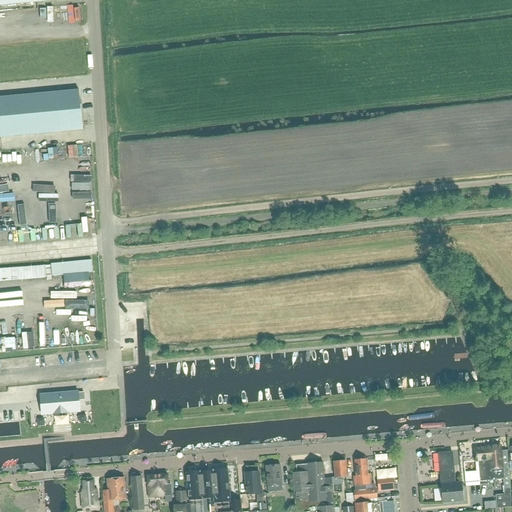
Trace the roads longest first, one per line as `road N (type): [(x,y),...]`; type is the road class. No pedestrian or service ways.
road 1 (residential): [(25,477),(404,445)]
road 2 (unclassified): [(115,371),(91,0)]
